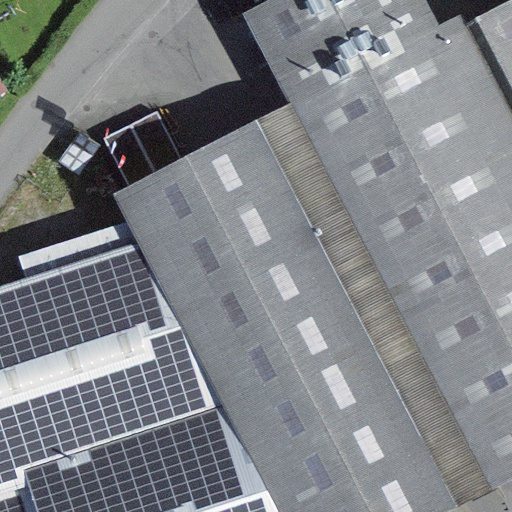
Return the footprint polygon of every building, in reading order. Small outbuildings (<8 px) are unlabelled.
[(511,511),(511,0),(511,1),(511,11),(431,45),(409,0),(286,0),(236,25),(284,123),(183,172),(130,198),(112,207),(124,232),(261,511),(433,511),(468,495),(481,489),(492,511),(511,511)] [(0,71),(0,93),(9,88),(0,71)] [(105,149),(130,198),(183,172),(156,122),(105,149)] [(99,157),(79,144),(61,171),(82,184),(99,157)] [(0,298),(0,511),(261,511),(124,232),(22,268),(31,289),(0,298)]
